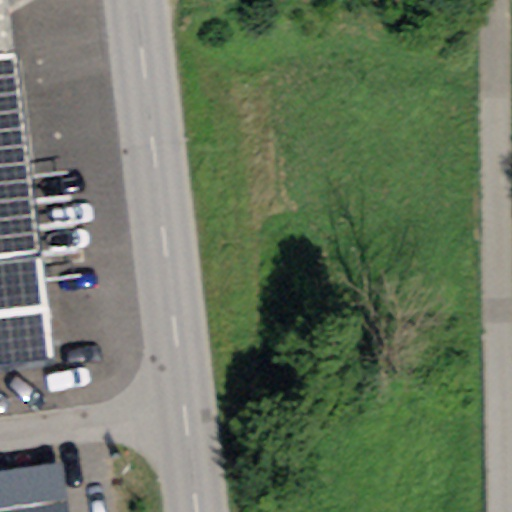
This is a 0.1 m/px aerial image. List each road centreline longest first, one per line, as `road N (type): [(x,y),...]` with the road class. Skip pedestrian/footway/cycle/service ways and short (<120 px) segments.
road 1 (track): [(505,511),(498,0)]
road 2 (secondary): [(183,411),(132,0)]
road 3 (residential): [(0,438),(183,411)]
